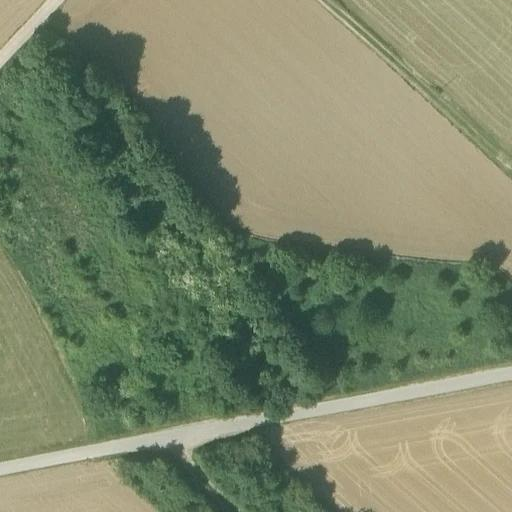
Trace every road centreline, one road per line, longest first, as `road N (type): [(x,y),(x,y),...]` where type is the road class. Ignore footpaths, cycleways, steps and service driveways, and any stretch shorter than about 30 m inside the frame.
road 1 (track): [(511,372),(0,470)]
road 2 (track): [(511,170),(324,0)]
